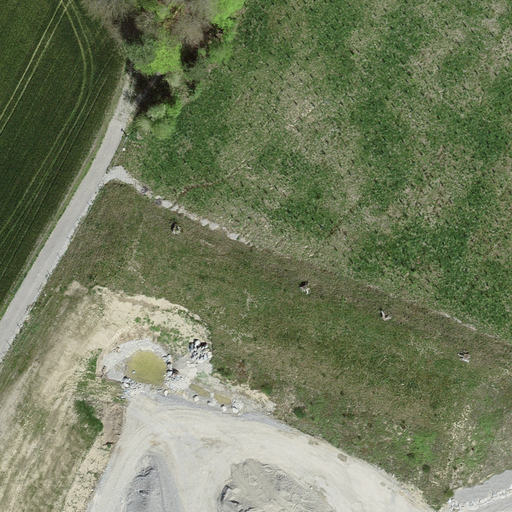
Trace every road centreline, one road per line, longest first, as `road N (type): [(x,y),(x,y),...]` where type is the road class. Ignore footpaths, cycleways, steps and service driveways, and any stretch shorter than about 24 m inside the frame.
road 1 (track): [(0,230),(46,159),(138,48)]
road 2 (track): [(221,0),(133,117),(120,109),(138,48)]
